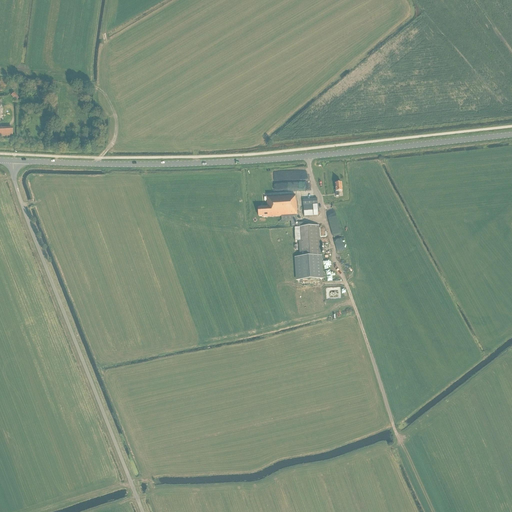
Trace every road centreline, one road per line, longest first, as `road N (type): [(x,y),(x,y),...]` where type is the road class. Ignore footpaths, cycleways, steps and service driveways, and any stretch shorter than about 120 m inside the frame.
road 1 (secondary): [(14,160),(222,164),(511,135)]
road 2 (unclassified): [(141,511),(38,250),(14,160)]
